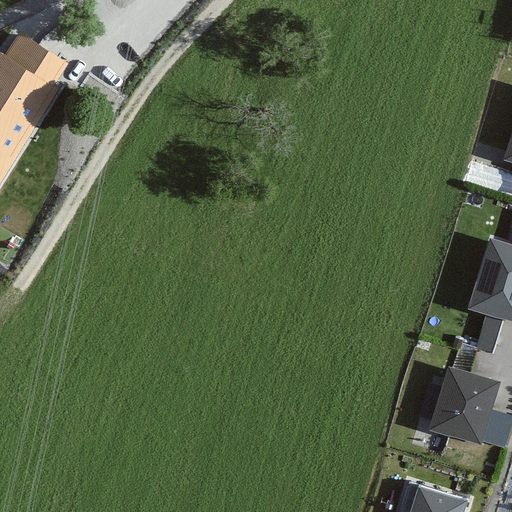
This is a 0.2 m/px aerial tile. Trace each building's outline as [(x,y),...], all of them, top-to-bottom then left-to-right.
[(5,55),(0,52),(0,185),(69,64),(17,34),(5,55)] [(511,127),(501,162),(511,165),(511,127)] [(511,240),(489,234),(468,305),(511,318),(511,240)] [(501,380),(449,363),(429,426),(481,443),(501,380)] [(461,511),(466,498),(410,480),(399,511),(461,511)]
